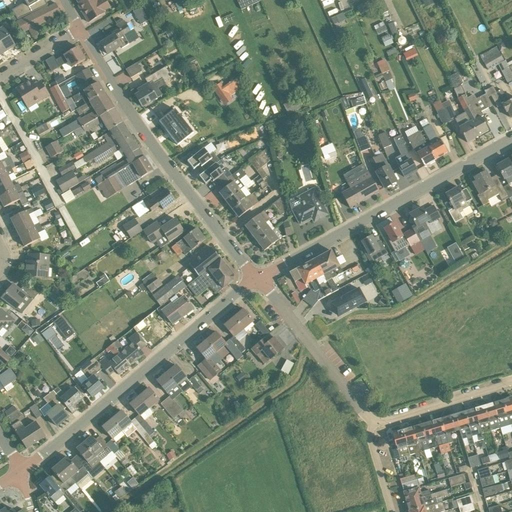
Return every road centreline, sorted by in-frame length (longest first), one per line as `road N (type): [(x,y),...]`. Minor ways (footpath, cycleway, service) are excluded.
road 1 (residential): [(257,279),(172,173),(79,30)]
road 2 (residential): [(19,470),(257,279)]
road 3 (residential): [(257,279),(511,139)]
road 4 (residential): [(373,424),(257,279)]
road 5 (residential): [(373,424),(511,383)]
